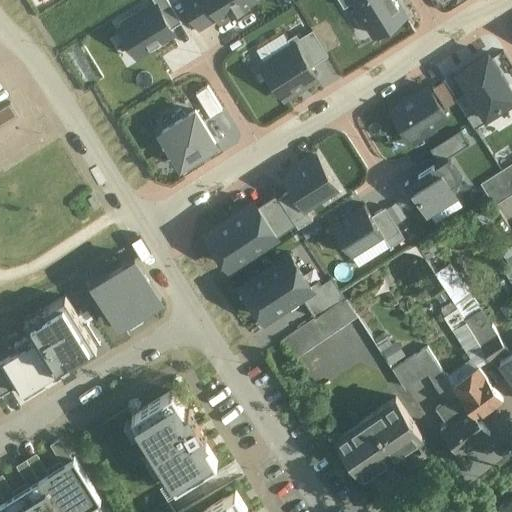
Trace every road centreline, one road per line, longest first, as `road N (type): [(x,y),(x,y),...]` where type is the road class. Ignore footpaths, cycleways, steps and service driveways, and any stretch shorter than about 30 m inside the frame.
road 1 (residential): [(0,25),(38,61),(143,228)]
road 2 (residential): [(0,443),(197,319)]
road 3 (residential): [(197,319),(326,511)]
road 4 (residential): [(143,228),(264,155)]
road 5 (residential): [(340,106),(445,38)]
